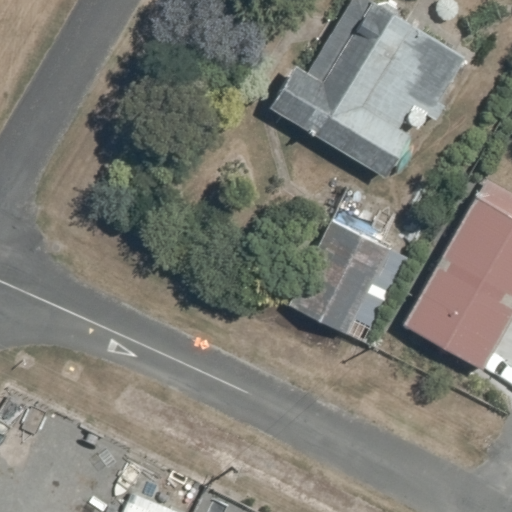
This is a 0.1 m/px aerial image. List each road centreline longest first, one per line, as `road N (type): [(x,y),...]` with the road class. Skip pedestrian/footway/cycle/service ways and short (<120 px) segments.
road 1 (residential): [(0,268),(485,511)]
road 2 (residential): [(113,0),(0,194)]
